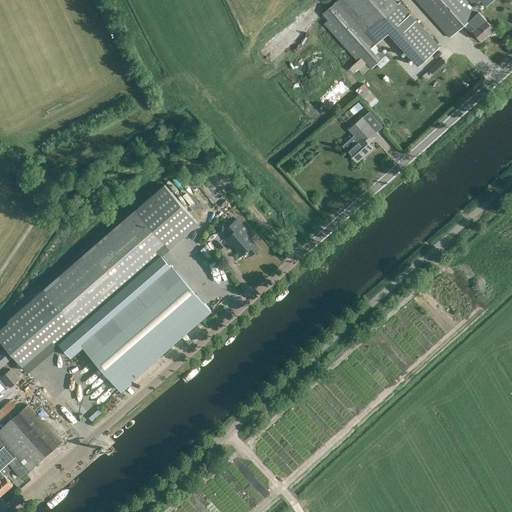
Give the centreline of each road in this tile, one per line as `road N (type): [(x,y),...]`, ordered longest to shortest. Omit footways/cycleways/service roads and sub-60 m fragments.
road 1 (unclassified): [(6,511),(511,66)]
road 2 (track): [(134,511),(511,180)]
